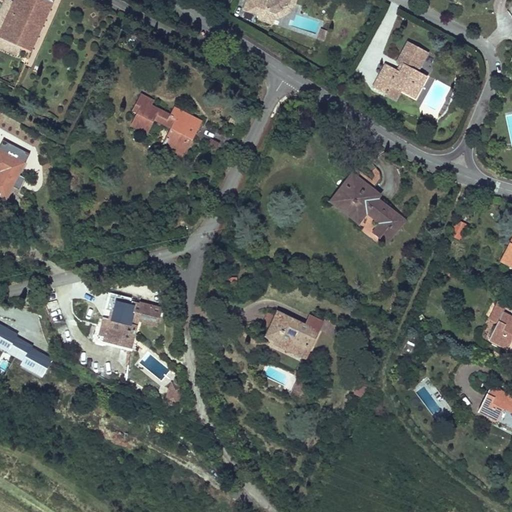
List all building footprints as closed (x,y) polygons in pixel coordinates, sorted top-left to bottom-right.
[(30,53),(54,0),(16,0),(12,9),(0,35),(0,39),(20,48),(30,53)] [(277,0),(273,2),(267,0),(256,0),(252,13),(269,19),(267,23),(282,28),(285,18),(286,16),(296,11),(299,0),(303,1),(302,0),(277,0)] [(296,11),(286,16),(285,18),(287,22),(300,16),(305,0),(302,0),(303,1),(299,0),(296,11)] [(4,5),(0,12),(0,49),(16,57),(20,48),(0,39),(0,35),(12,9),(4,5)] [(340,32),(333,30),(330,42),(336,44),(340,32)] [(136,45),(139,39),(128,34),(125,40),(136,45)] [(438,57),(416,46),(405,65),(408,67),(413,70),(409,77),(404,75),(393,69),(381,90),(395,97),(400,88),(410,93),(419,98),(424,90),(428,92),(434,81),(427,77),(438,57)] [(409,77),(413,70),(408,67),(404,75),(409,77)] [(410,93),(400,88),(395,97),(405,103),(410,93)] [(424,90),(419,98),(424,100),(428,92),(424,90)] [(194,139),(202,126),(175,111),(169,121),(149,110),(152,106),(142,100),(134,112),(140,116),(132,130),(145,138),(153,124),(170,134),(160,150),(181,162),(192,142),(190,141),(192,138),(194,139)] [(0,155),(10,161),(15,152),(0,144),(0,155)] [(10,161),(0,155),(0,199),(5,203),(24,169),(10,161)] [(394,230),(400,222),(377,203),(379,200),(373,195),(381,185),(374,179),(370,183),(358,173),(345,190),(350,194),(341,205),(359,220),(364,215),(368,218),(381,229),(373,239),(387,250),(400,235),(394,230)] [(350,194),(345,190),(331,207),(359,229),(368,218),(364,215),(359,220),(341,205),(350,194)] [(461,240),(468,224),(457,219),(450,235),(461,240)] [(406,227),(400,222),(394,230),(400,235),(406,227)] [(511,240),(498,266),(511,272),(511,240)] [(130,297),(109,291),(105,306),(114,309),(111,318),(107,317),(105,325),(95,323),(91,338),(110,343),(112,338),(129,343),(130,343),(135,325),(129,324),(132,313),(156,320),(159,308),(129,300),(130,297)] [(511,325),(503,321),(506,314),(495,309),(487,326),(497,331),(488,348),(508,357),(511,348),(511,325)] [(309,350),(316,335),(305,329),(277,315),(274,320),(270,329),(266,336),(275,341),(273,345),(299,358),(304,348),(309,350)] [(270,329),(274,320),(268,317),(264,326),(270,329)] [(309,320),(305,329),(316,335),(321,326),(309,320)] [(0,349),(44,373),(54,354),(0,325),(0,349)] [(127,348),(129,343),(112,338),(110,343),(127,348)] [(304,348),(299,358),(304,360),(309,350),(304,348)] [(146,410),(152,400),(138,392),(140,389),(126,381),(124,387),(126,395),(131,400),(135,403),(146,410)] [(163,402),(174,405),(180,387),(170,383),(163,402)] [(302,388),(294,384),(289,396),(297,400),(300,392),(302,388)] [(511,402),(490,391),(477,418),(511,435),(511,402)]
